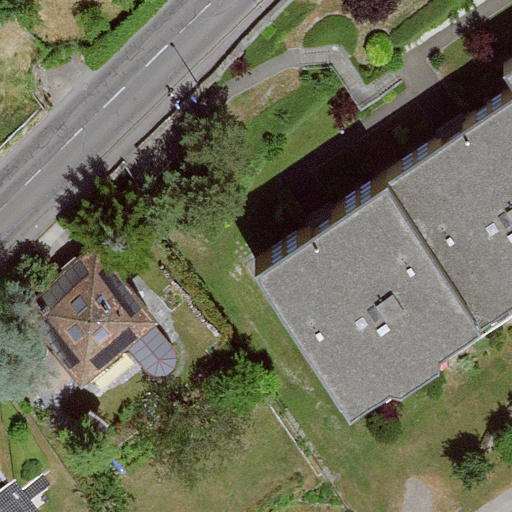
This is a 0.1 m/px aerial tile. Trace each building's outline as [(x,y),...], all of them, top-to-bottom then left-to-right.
[(441,339),(433,327),(511,273),(511,57),(503,64),(511,77),(511,85),(253,260),(340,389),(341,388),(380,362),(389,374),(400,375),(438,350),(441,339)] [(142,308),(146,305),(93,243),(28,299),(80,360),(116,330),(143,361),(150,366),(163,366),(171,359),(173,346),(168,338),(142,308)] [(511,273),(433,327),(441,339),(438,350),(400,375),(389,374),(380,362),(341,388),(359,415),(511,311),(511,273)] [(0,511),(21,511),(19,509),(48,490),(40,479),(11,498),(0,481),(0,511)] [(511,511),(511,483),(468,511),(511,511)]
